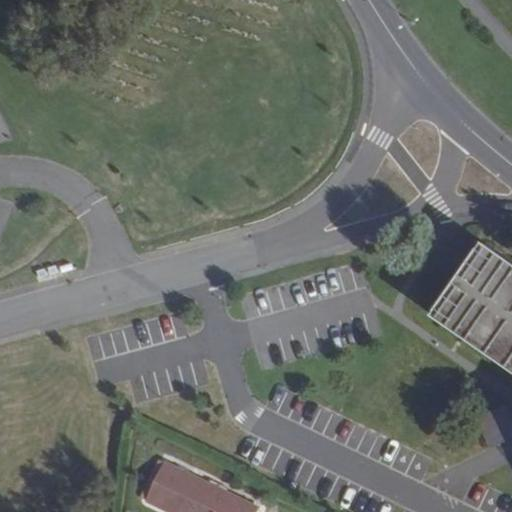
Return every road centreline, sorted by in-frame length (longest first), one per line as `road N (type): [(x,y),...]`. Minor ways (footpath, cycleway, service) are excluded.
road 1 (residential): [(203,266),(235,388),(255,420),(448,511)]
road 2 (unclassified): [(406,59),(361,171),(294,242)]
road 3 (unclassified): [(203,266),(0,318)]
road 4 (unclassified): [(294,242),(389,226),(439,206)]
